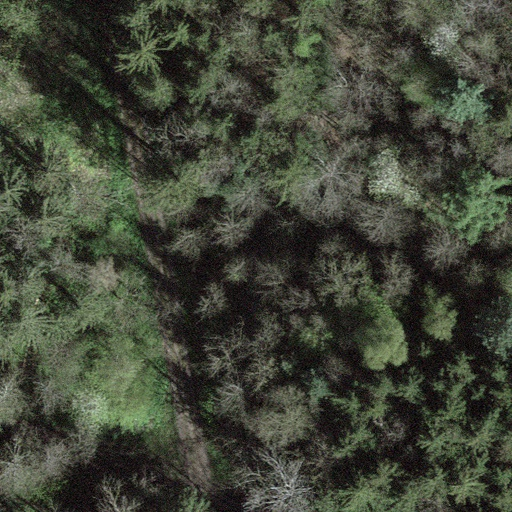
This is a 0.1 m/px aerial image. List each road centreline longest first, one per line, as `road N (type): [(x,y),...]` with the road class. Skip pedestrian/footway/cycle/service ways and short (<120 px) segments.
road 1 (track): [(108,0),(197,511)]
road 2 (track): [(0,382),(196,472),(309,511)]
